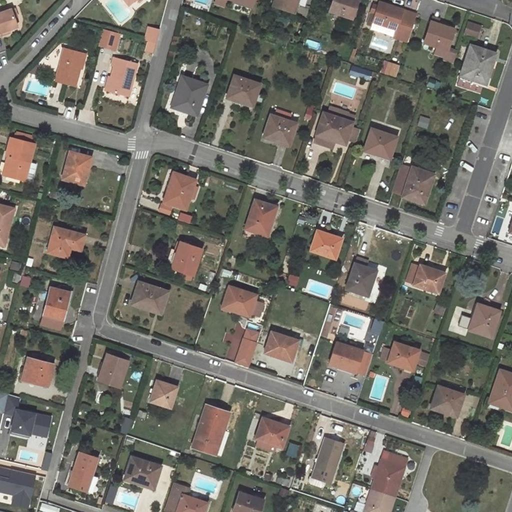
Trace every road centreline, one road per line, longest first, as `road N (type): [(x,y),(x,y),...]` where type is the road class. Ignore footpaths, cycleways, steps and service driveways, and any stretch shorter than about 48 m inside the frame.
road 1 (residential): [(511,467),(103,330),(100,309),(142,144)]
road 2 (residential): [(459,240),(177,143),(142,144)]
road 3 (residential): [(459,240),(511,81)]
road 4 (residential): [(142,144),(9,110),(0,101)]
road 5 (residential): [(142,144),(175,0)]
